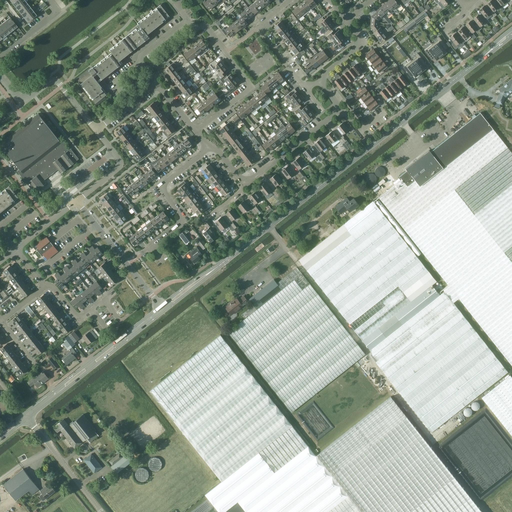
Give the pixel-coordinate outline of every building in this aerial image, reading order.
[(27,3),(24,0),(23,0),(15,7),(18,11),(27,3)] [(203,3),(209,10),(213,7),(207,0),(204,0),(206,1),(203,3)] [(312,9),(306,0),(301,4),(308,12),(312,9)] [(317,5),(316,3),(313,0),(306,0),(312,9),(317,5)] [(402,6),(396,0),(390,0),(389,1),(396,10),(398,14),(400,12),(398,9),(402,6)] [(494,11),(498,8),(491,0),(487,3),(491,9),(489,11),(494,17),(497,15),(494,11)] [(508,4),(506,2),(504,0),(497,0),(498,0),(495,2),(495,1),(494,2),(502,12),(505,10),(503,7),(508,4)] [(252,4),(259,12),(261,11),(260,10),(262,8),(256,1),(252,4)] [(396,10),(389,1),(384,4),(392,14),(396,10)] [(30,7),(27,3),(18,11),(21,14),(30,7)] [(150,38),(146,33),(162,21),(165,19),(169,16),(166,12),(168,11),(162,3),(157,8),(137,23),(139,25),(129,33),(131,35),(110,51),(112,54),(94,68),(92,66),(75,80),(85,93),(88,91),(96,102),(95,103),(97,105),(106,98),(104,96),(106,95),(103,91),(93,77),(97,74),(102,79),(121,64),(118,60),(138,44),(140,46),(150,38)] [(248,7),(254,14),(256,13),(257,14),(259,12),(252,4),(248,7)] [(308,12),(301,4),(297,7),(296,6),(295,6),(303,16),(308,12)] [(392,14),(384,4),(380,8),(388,18),(388,17),(392,14)] [(242,9),(244,11),(251,19),(253,18),(251,16),(254,14),(248,7),(247,5),(242,9)] [(295,9),(292,11),(299,19),(303,16),(295,6),(294,7),(295,9)] [(486,18),(490,14),(484,6),(479,10),(483,15),(481,17),(486,23),(489,21),(486,18)] [(33,11),(30,7),(21,14),(24,18),(33,11)] [(371,22),(379,23),(379,21),(384,17),(386,19),(388,18),(380,8),(376,11),(377,12),(371,16),(371,22)] [(36,15),(33,11),(24,18),(27,22),(36,15)] [(240,14),(247,24),(247,23),(245,21),(248,19),(249,21),(251,19),(244,11),(240,14)] [(424,13),(414,21),(417,24),(424,18),(426,16),(424,13)] [(237,20),(244,28),(246,27),(245,25),(247,24),(240,14),(239,14),(241,17),(237,20)] [(480,26),(485,23),(478,15),(474,19),(478,24),(475,26),(479,31),(482,29),(480,26)] [(6,20),(13,30),(17,27),(10,17),(6,20)] [(331,22),(327,17),(323,21),(321,18),(316,22),(319,27),(322,25),(324,27),(331,22)] [(9,33),(10,32),(13,30),(6,20),(2,23),(9,33)] [(233,23),(239,30),(241,28),(242,30),(244,28),(237,20),(233,23)] [(281,21),(274,27),(277,31),(284,26),(281,21)] [(414,21),(406,28),(408,31),(417,24),(414,21)] [(466,25),(467,27),(468,28),(466,30),(465,29),(473,39),(476,37),(472,33),(477,29),(470,21),(466,25)] [(332,32),(333,31),(331,29),(334,26),(334,25),(334,24),(333,23),(332,22),(332,23),(331,22),(324,27),(322,28),(324,30),(322,32),(326,37),(326,36),(332,32)] [(370,27),(374,32),(373,33),(377,37),(387,29),(386,28),(384,29),(383,30),(379,25),(379,23),(371,22),(370,27)] [(0,25),(0,28),(6,36),(9,33),(2,23),(0,25)] [(236,32),(239,30),(233,23),(229,26),(235,35),(237,33),(236,32)] [(492,29),(495,32),(502,26),(499,23),(492,29)] [(234,36),(235,35),(229,26),(225,30),(223,28),(221,30),(226,36),(228,34),(230,37),(232,35),(234,36)] [(277,31),(278,32),(281,36),(288,30),(284,26),(277,31)] [(458,31),(461,34),(461,35),(459,37),(463,43),(471,37),(469,36),(462,27),(458,31)] [(387,29),(377,37),(380,42),(381,41),(382,42),(384,41),(388,37),(385,33),(388,31),(387,29)] [(284,40),(292,35),(294,33),(291,35),(288,30),(281,36),(284,40)] [(333,31),(332,32),(326,36),(328,39),(329,38),(330,40),(331,40),(333,42),(342,35),(339,30),(335,33),(333,31)] [(295,39),(296,38),(297,38),(294,33),(292,35),(284,40),(288,45),(295,39)] [(457,45),(461,42),(455,34),(450,37),(454,42),(451,44),(456,49),(458,47),(457,45)] [(336,50),(343,45),(341,42),(346,39),(342,35),(333,42),(335,44),(333,46),(336,50)] [(437,40),(432,44),(442,56),(447,52),(445,50),(448,48),(439,36),(436,39),(437,40)] [(391,45),(396,41),(392,37),(388,41),(391,45)] [(292,49),(299,44),(300,43),(296,38),(295,39),(288,45),(292,49)] [(197,44),(203,51),(205,53),(209,49),(202,40),(197,44)] [(295,54),(302,49),(304,47),(300,43),(299,44),(292,49),(295,54)] [(197,44),(193,47),(199,54),(203,51),(197,44)] [(432,44),(427,48),(430,52),(429,53),(427,54),(432,60),(435,58),(436,60),(442,56),(432,44)] [(193,47),(188,51),(194,58),(199,54),(193,47)] [(376,52),(375,51),(373,49),(365,55),(369,60),(380,51),(378,49),(377,51),(377,52),(376,52)] [(318,53),(323,61),(328,57),(323,50),(318,53)] [(188,51),(184,54),(189,61),(194,58),(188,51)] [(381,53),(380,51),(369,60),(372,64),(380,58),(377,54),(378,54),(380,54),(381,53)] [(313,57),(319,64),(323,61),(318,53),(313,57)] [(416,57),(411,61),(420,73),(425,69),(424,67),(427,65),(426,64),(422,59),(417,53),(414,55),(416,57)] [(314,68),(319,64),(313,57),(311,59),(310,58),(308,59),(314,68)] [(380,58),(372,64),(370,66),(373,70),(376,69),(387,60),(385,58),(384,59),(384,61),(383,61),(380,58)] [(308,69),(308,70),(310,71),(314,68),(308,59),(306,61),(307,62),(304,64),(308,69)] [(217,71),(224,65),(224,64),(221,60),(216,64),(214,62),(208,66),(211,71),(215,68),(217,71)] [(388,62),(387,60),(376,69),(379,73),(387,67),(384,63),(385,63),(386,63),(388,62)] [(356,64),(353,61),(351,63),(353,64),(352,65),(353,66),(351,68),(357,76),(359,78),(364,75),(356,64)] [(406,65),(403,67),(406,71),(411,77),(414,75),(415,77),(420,73),(411,61),(406,65)] [(165,69),(168,74),(178,67),(174,62),(165,69)] [(224,72),(227,69),(228,69),(224,64),(224,65),(217,71),(218,73),(216,75),(220,79),(225,75),(226,74),(224,72)] [(172,79),(179,73),(177,71),(179,69),(177,67),(178,67),(168,74),(172,79)] [(353,79),(357,76),(351,68),(348,71),(347,70),(347,68),(346,67),(344,68),(353,79)] [(342,75),(349,83),(353,79),(344,68),(342,70),(344,71),(345,71),(346,72),(342,75)] [(397,78),(403,86),(408,83),(399,72),(397,73),(399,75),(400,75),(401,75),(397,78)] [(175,83),(183,78),(185,76),(183,74),(181,76),(179,73),(172,79),(175,83)] [(279,73),(274,76),(281,85),(286,81),(284,80),(279,73)] [(226,74),(225,75),(220,79),(223,84),(226,82),(227,84),(234,78),(231,74),(227,77),(226,74)] [(337,74),(336,75),(344,86),(349,83),(342,75),(339,78),(339,77),(339,75),(337,74)] [(344,86),(336,75),(334,76),(335,78),(337,78),(337,79),(334,82),(340,90),(344,86)] [(179,88),(186,82),(184,79),(186,78),(185,76),(183,78),(175,83),(179,88)] [(274,76),(270,80),(276,88),(281,85),(274,76)] [(390,79),(399,90),(401,92),(399,90),(403,86),(397,78),(394,81),(393,80),(393,79),(392,77),(390,79)] [(238,83),(234,78),(227,84),(229,86),(227,88),(230,93),(235,89),(234,86),(238,83)] [(401,92),(399,90),(390,79),(388,80),(390,82),(391,82),(392,82),(388,85),(395,93),(396,95),(401,92)] [(270,80),(265,84),(272,92),(276,88),(270,80)] [(511,81),(511,80),(499,89),(500,91),(496,103),(502,105),(505,97),(511,91),(511,81)] [(186,82),(179,88),(183,92),(190,87),(186,82)] [(261,87),(263,90),(267,96),(267,95),(272,92),(265,84),(261,87)] [(396,95),(395,93),(388,85),(385,88),(384,87),(385,86),(383,84),(381,86),(384,89),(392,99),(396,95)] [(192,85),(190,87),(183,92),(186,97),(196,90),(192,85)] [(384,89),(381,86),(380,87),(381,89),(382,89),(383,89),(379,92),(386,100),(390,97),(392,99),(384,89)] [(357,94),(361,98),(372,90),(370,88),(368,89),(368,91),(365,87),(357,94)] [(258,94),(264,101),(265,103),(270,99),(267,95),(267,96),(263,90),(258,94)] [(364,103),(372,96),(369,93),(370,92),(371,93),(373,91),(372,90),(361,98),(364,103)] [(290,92),(283,98),(287,103),(289,101),(291,103),(292,102),(300,96),(296,91),(292,95),(290,92)] [(210,97),(216,104),(220,100),(215,93),(210,97)] [(265,103),(264,101),(258,94),(254,98),(261,106),(265,103)] [(303,105),(301,102),(303,100),(300,96),(292,102),(294,104),(291,106),(293,108),(292,109),(294,112),(303,105)] [(375,100),(372,96),(364,103),(367,107),(379,98),(377,96),(375,98),(375,99),(375,100)] [(206,100),(211,107),(216,104),(210,97),(206,100)] [(250,101),(255,108),(256,110),(261,106),(254,98),(250,101)] [(367,107),(371,112),(379,105),(376,102),(377,101),(378,101),(380,100),(379,98),(367,107)] [(201,104),(207,111),(211,107),(206,100),(201,104)] [(255,108),(250,101),(248,100),(246,101),(248,103),(245,105),(251,112),(252,114),(257,110),(256,110),(255,108)] [(157,107),(153,102),(146,108),(150,112),(157,107)] [(202,114),(207,111),(201,104),(196,107),(202,114)] [(239,107),(246,115),(251,112),(245,105),(241,108),(240,106),(239,107)] [(303,105),(294,112),(296,114),(298,112),(301,117),(303,116),(310,110),(311,109),(307,105),(304,107),(303,105)] [(161,111),(157,107),(150,112),(154,117),(161,111)] [(239,110),(236,112),(242,119),(246,115),(239,107),(238,108),(239,110)] [(301,120),(302,122),(300,124),(303,127),(312,119),(310,117),(313,114),(310,110),(303,116),(304,118),(301,120)] [(164,116),(161,111),(154,117),(157,121),(164,116)] [(44,180),(58,170),(61,173),(79,159),(61,136),(58,138),(38,113),(0,143),(0,144),(20,169),(17,171),(31,189),(34,187),(37,190),(46,183),(44,180)] [(511,153),(480,113),(430,152),(442,168),(419,186),(407,170),(399,177),(401,180),(379,198),(384,204),(449,286),(443,290),(444,292),(445,291),(452,301),(457,297),(511,366),(511,153)] [(168,120),(164,116),(157,121),(161,126),(168,120)] [(171,125),(168,120),(161,126),(164,131),(171,125)] [(223,134),(230,128),(232,127),(229,122),(220,129),(223,134)] [(285,127),(290,134),(295,130),(289,123),(285,127)] [(342,135),(349,130),(342,123),(336,128),(342,135)] [(175,130),(171,125),(164,131),(168,135),(175,130)] [(123,126),(116,132),(120,137),(127,131),(123,126)] [(280,130),(286,137),(290,134),(285,127),(280,130)] [(230,128),(223,134),(227,138),(234,133),(230,128)] [(276,134),(281,141),(286,137),(280,130),(276,134)] [(127,131),(120,137),(123,141),(130,136),(127,131)] [(331,144),(338,139),(331,131),(325,136),(331,144)] [(234,133),(227,138),(230,143),(237,137),(234,133)] [(271,137),(277,144),(281,141),(276,134),(271,137)] [(130,136),(123,141),(127,146),(134,140),(130,136)] [(237,137),(230,143),(234,147),(241,142),(237,137)] [(267,141),(272,148),(277,144),(271,137),(267,141)] [(182,141),(189,150),(191,148),(190,147),(192,145),(187,138),(182,141)] [(320,151),(322,150),(326,147),(320,139),(314,144),(320,151)] [(134,140),(127,146),(130,150),(137,145),(134,140)] [(178,145),(184,152),(186,150),(187,151),(189,150),(182,141),(178,145)] [(268,152),(272,148),(267,141),(262,145),(268,152)] [(241,142),(234,147),(237,152),(245,146),(241,142)] [(137,145),(130,150),(134,155),(141,149),(137,145)] [(174,148),(181,157),(183,155),(182,154),(184,152),(178,145),(174,148)] [(245,146),(237,152),(241,156),(248,151),(245,146)] [(170,151),(175,159),(178,157),(179,158),(181,157),(174,148),(170,151)] [(315,155),(309,148),(303,153),(309,160),(315,155)] [(141,149),(134,155),(137,159),(144,154),(141,149)] [(442,168),(430,152),(429,150),(417,160),(416,159),(414,160),(415,161),(405,169),(407,170),(419,186),(442,168)] [(173,160),(175,159),(170,151),(165,155),(172,163),(174,162),(173,160)] [(248,151),(241,156),(245,161),(252,155),(248,151)] [(161,158),(167,165),(169,163),(170,165),(172,163),(165,155),(161,158)] [(252,155),(245,161),(248,166),(255,160),(252,155)] [(167,165),(161,158),(160,157),(156,160),(164,170),(166,168),(165,167),(167,165)] [(304,165),(298,157),(292,162),(298,170),(304,165)] [(152,162),(150,164),(157,173),(158,172),(161,170),(162,172),(164,170),(156,160),(153,163),(152,162)] [(203,170),(206,174),(214,167),(213,165),(211,166),(209,164),(207,165),(206,163),(200,168),(201,171),(203,170)] [(147,172),(154,180),(156,179),(155,177),(157,175),(156,174),(157,173),(150,164),(151,165),(149,167),(150,169),(147,172)] [(288,179),(294,174),(288,166),(282,171),(288,179)] [(384,171),(383,169),(382,167),(381,167),(380,166),(379,166),(377,167),(376,168),(375,169),(375,171),(375,172),(376,174),(377,174),(379,175),(381,175),(382,174),(383,172),(384,171)] [(216,172),(214,170),(216,169),(214,167),(206,174),(209,178),(216,172)] [(152,182),(154,180),(147,172),(143,175),(149,182),(151,180),(152,182)] [(210,184),(213,182),(221,176),(220,174),(218,175),(216,172),(209,178),(207,180),(210,184)] [(282,182),(276,174),(270,179),(276,186),(282,182)] [(374,178),(374,176),(373,175),(372,174),(370,174),(368,174),(367,175),(366,176),(366,178),(366,180),(367,181),(368,182),(370,182),(371,182),(372,182),(373,181),(374,180),(374,178)] [(139,178),(145,187),(147,185),(146,184),(149,182),(143,175),(139,178)] [(216,186),(223,181),(221,179),(223,178),(221,176),(213,182),(216,186)] [(143,188),(145,187),(139,178),(134,182),(140,189),(142,187),(143,188)] [(128,183),(130,185),(137,194),(139,192),(138,191),(140,189),(134,182),(133,179),(128,183)] [(179,195),(188,188),(190,186),(189,187),(184,181),(178,186),(179,188),(177,189),(179,192),(178,193),(179,195)] [(225,183),(223,181),(216,186),(219,191),(228,184),(226,182),(225,183)] [(266,196),(271,191),(265,183),(259,187),(266,196)] [(0,210),(18,197),(16,195),(18,193),(11,184),(0,193),(0,210)] [(230,189),(228,187),(229,186),(228,184),(219,191),(223,195),(230,189)] [(127,194),(129,193),(131,196),(134,194),(135,195),(137,194),(130,185),(126,188),(125,187),(123,189),(127,194)] [(184,198),(191,192),(194,190),(190,186),(188,188),(179,195),(181,196),(182,195),(184,198)] [(194,190),(191,192),(184,198),(186,200),(185,201),(186,203),(197,195),(194,190)] [(261,200),(255,192),(248,197),(254,205),(261,200)] [(111,198),(107,193),(100,199),(102,201),(101,202),(102,204),(111,198)] [(191,206),(198,201),(200,199),(197,195),(186,203),(188,205),(189,204),(191,206)] [(113,196),(111,198),(102,204),(104,206),(105,205),(107,207),(114,202),(116,200),(113,196)] [(343,203),(342,202),(335,207),(340,213),(347,207),(350,211),(359,205),(354,198),(350,202),(347,198),(345,201),(343,203)] [(193,212),(201,205),(204,203),(200,199),(198,201),(191,206),(193,209),(191,210),(193,212)] [(250,208),(244,201),(238,206),(244,213),(250,208)] [(508,372),(452,301),(445,291),(444,292),(440,295),(432,285),(437,282),(373,201),(298,260),(370,350),(368,352),(431,433),(508,372)] [(114,202),(107,207),(109,210),(107,211),(109,213),(118,206),(114,202)] [(204,203),(201,205),(193,212),(194,213),(196,212),(198,215),(207,207),(204,203)] [(118,206),(109,213),(110,215),(112,214),(114,216),(121,210),(123,208),(120,204),(118,206)] [(238,216),(232,209),(226,214),(232,221),(238,216)] [(121,210),(114,216),(116,218),(114,219),(116,221),(124,215),(124,214),(121,210)] [(159,214),(165,223),(167,221),(166,220),(169,218),(163,211),(159,214)] [(124,215),(116,221),(117,223),(119,222),(120,224),(128,219),(130,217),(127,212),(124,214),(124,215)] [(165,223),(159,214),(155,218),(154,218),(160,225),(163,223),(164,224),(165,223)] [(160,225),(154,218),(155,218),(153,216),(151,217),(152,218),(149,220),(150,221),(157,230),(159,228),(158,227),(160,225)] [(222,231),(228,226),(221,217),(215,222),(222,231)] [(157,230),(150,221),(146,224),(152,232),(154,230),(155,231),(157,230)] [(142,228),(149,236),(150,235),(149,234),(152,232),(146,224),(142,228)] [(147,238),(149,236),(142,228),(137,231),(143,238),(146,237),(147,238)] [(209,228),(203,233),(210,242),(216,237),(209,228)] [(133,234),(140,243),(142,242),(141,240),(143,238),(137,231),(133,234)] [(138,245),(140,243),(133,234),(129,238),(135,245),(137,243),(138,245)] [(44,255),(48,260),(58,251),(54,246),(53,246),(49,241),(45,235),(35,244),(38,248),(37,250),(42,256),(44,255)] [(200,238),(197,241),(203,250),(207,247),(200,238)] [(98,257),(103,254),(97,247),(95,249),(92,245),(90,247),(98,257)] [(98,257),(90,247),(88,248),(91,252),(89,254),(94,261),(98,257)] [(197,247),(188,254),(191,257),(190,258),(194,263),(200,258),(198,256),(199,255),(199,256),(202,254),(197,248),(197,247)] [(94,261),(89,254),(87,256),(84,252),(82,254),(90,264),(94,261)] [(90,264),(82,254),(80,255),(83,259),(80,261),(86,267),(90,264)] [(86,267),(80,261),(78,262),(75,259),(73,261),(81,271),(86,267)] [(81,271),(73,261),(72,262),(74,265),(72,267),(77,274),(81,271)] [(105,262),(98,268),(101,272),(111,264),(110,262),(107,265),(105,262)] [(113,266),(111,264),(101,272),(105,277),(112,271),(110,269),(113,266)] [(12,268),(10,266),(4,271),(7,276),(17,268),(16,266),(12,268)] [(77,274),(72,267),(69,269),(67,266),(65,267),(73,277),(77,274)] [(73,277),(65,267),(63,269),(66,272),(63,274),(69,281),(73,277)] [(365,354),(297,267),(277,283),(282,290),(257,309),(251,314),(228,332),(291,413),(365,354)] [(19,269),(17,268),(7,276),(10,280),(17,274),(15,272),(19,269)] [(113,273),(112,271),(105,277),(108,281),(118,273),(116,271),(113,273)] [(69,281),(63,274),(61,276),(58,273),(56,274),(64,284),(69,281)] [(119,275),(118,273),(108,281),(112,285),(118,280),(116,277),(119,275)] [(19,277),(17,274),(10,280),(14,284),(24,276),(22,274),(19,277)] [(64,284),(56,274),(55,275),(57,279),(55,281),(60,288),(64,284)] [(25,278),(24,276),(14,284),(17,288),(24,283),(22,281),(25,278)] [(282,290),(277,283),(274,280),(249,299),(254,306),(257,309),(282,290)] [(99,290),(102,288),(96,281),(92,284),(100,294),(102,293),(99,290)] [(26,285),(24,283),(17,288),(20,293),(31,285),(29,283),(26,285)] [(88,288),(93,294),(95,293),(98,296),(100,294),(92,284),(88,288)] [(32,287),(31,285),(20,293),(24,297),(31,292),(29,289),(32,287)] [(84,291),(91,301),(93,300),(91,296),(93,294),(88,288),(84,291)] [(79,294),(85,301),(87,299),(90,303),(91,301),(84,291),(79,294)] [(44,294),(37,300),(41,304),(51,296),(49,294),(46,297),(44,294)] [(75,298),(83,308),(85,306),(82,303),(85,301),(79,294),(75,298)] [(52,298),(51,296),(41,304),(44,308),(51,303),(49,301),(52,298)] [(75,298),(71,301),(76,308),(79,306),(81,309),(83,308),(75,298)] [(236,312),(240,309),(239,308),(242,306),(236,298),(225,307),(226,308),(225,308),(227,311),(228,310),(231,315),(235,312),(236,312)] [(53,305),(51,303),(44,308),(47,313),(57,305),(56,303),(53,305)] [(59,306),(57,305),(47,313),(51,317),(58,311),(56,309),(59,306)] [(59,314),(58,311),(51,317),(54,321),(64,313),(63,311),(59,314)] [(66,315),(64,313),(54,321),(57,325),(64,320),(62,318),(66,315)] [(21,319),(18,315),(11,320),(13,323),(10,325),(11,327),(21,319)] [(18,329),(25,323),(21,319),(11,327),(13,329),(16,327),(18,329)] [(66,322),(64,320),(57,325),(61,330),(71,322),(69,320),(66,322)] [(64,334),(71,329),(69,326),(72,323),(71,322),(61,330),(64,334)] [(25,323),(18,329),(20,331),(17,334),(18,336),(28,328),(25,323)] [(28,328),(18,336),(20,337),(23,335),(25,337),(32,332),(28,328)] [(94,340),(97,338),(92,331),(89,333),(89,332),(82,337),(88,344),(93,339),(94,340)] [(32,332),(25,337),(27,340),(23,342),(25,344),(35,336),(32,332)] [(75,344),(74,343),(68,335),(62,340),(61,341),(68,350),(75,344)] [(360,511),(316,456),(220,335),(150,391),(221,482),(205,495),(218,511),(360,511)] [(35,336),(25,344),(26,346),(30,343),(31,346),(38,340),(35,336)] [(38,340),(31,346),(33,348),(30,351),(32,353),(42,345),(38,340)] [(7,344),(0,348),(0,349),(3,354),(13,346),(12,344),(9,346),(7,344)] [(42,345),(32,353),(33,355),(36,352),(38,355),(45,349),(42,345)] [(15,347),(13,346),(3,354),(7,358),(13,353),(11,350),(15,347)] [(70,351),(62,358),(67,364),(75,357),(74,355),(76,353),(72,348),(69,350),(70,351)] [(15,355),(13,353),(7,358),(10,362),(20,354),(19,352),(15,355)] [(22,356),(20,354),(10,362),(13,366),(20,361),(18,359),(22,356)] [(50,359),(47,360),(54,369),(58,366),(51,358),(51,357),(50,359)] [(22,363),(20,361),(13,366),(17,371),(27,363),(25,361),(22,363)] [(28,364),(27,363),(17,371),(20,375),(27,370),(25,367),(28,364)] [(32,378),(27,382),(31,386),(34,383),(38,387),(38,386),(39,387),(41,385),(48,378),(43,372),(33,379),(32,378)] [(511,377),(510,375),(481,398),(511,436),(511,377)] [(391,397),(316,456),(360,511),(482,511),(456,479),(391,397)] [(98,436),(95,432),(96,431),(83,414),(70,425),(83,441),(86,439),(90,443),(98,436)] [(454,450),(483,491),(511,469),(511,444),(498,426),(496,429),(486,416),(442,448),(444,450),(446,448),(450,453),(454,450)] [(82,443),(69,426),(64,419),(56,425),(57,426),(54,429),(57,432),(60,430),(75,448),(82,443)] [(113,466),(111,467),(117,474),(132,461),(126,454),(122,457),(119,453),(109,461),(113,466)] [(84,460),(94,473),(102,467),(91,454),(84,460)] [(39,489),(23,469),(3,485),(16,501),(22,496),(24,494),(29,490),(32,495),(39,489)] [(40,491),(43,494),(40,496),(40,497),(42,500),(44,500),(55,491),(51,485),(45,489),(44,488),(40,491)]
